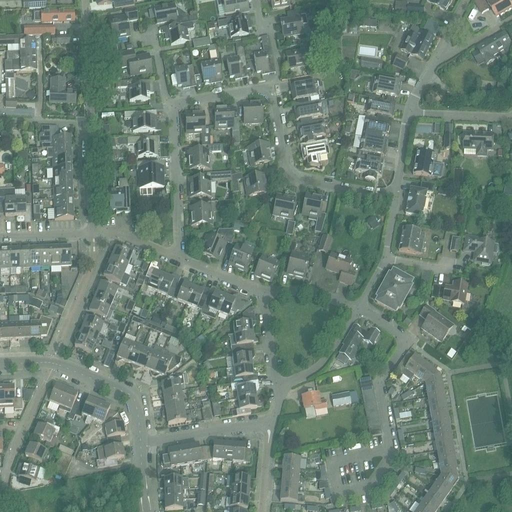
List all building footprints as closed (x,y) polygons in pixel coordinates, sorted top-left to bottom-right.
[(45,0),(39,0),(23,1),(24,10),(46,9),(45,0)] [(124,0),(114,2),(115,9),(134,7),(133,0),(124,0)] [(216,0),(218,7),(223,6),(225,16),(248,12),(245,0),(216,0)] [(270,0),(271,2),(272,10),(289,7),(287,0),(270,0)] [(431,5),(437,8),(446,13),(452,0),(425,0),(425,1),(431,4),(431,5)] [(478,0),(475,2),(482,14),(489,10),(482,0),(478,0)] [(485,0),(497,18),(511,8),(511,3),(510,0),(485,0)] [(390,13),(408,14),(423,16),(424,8),(408,6),(408,4),(396,3),(396,6),(391,6),(390,13)] [(154,6),(157,24),(176,21),(177,26),(192,23),(197,22),(196,17),(189,18),(179,11),(175,12),(174,6),(155,9),(154,6)] [(136,9),(126,11),(124,11),(125,17),(109,20),(113,40),(130,37),(127,23),(138,21),(136,9)] [(281,24),(282,31),(284,43),(284,39),(304,35),(302,26),(307,25),(304,10),(287,13),(288,23),(281,24)] [(74,23),(74,12),(41,12),(41,13),(34,13),(34,22),(41,22),(41,23),(74,23)] [(246,23),(245,18),(217,22),(218,28),(228,27),(230,39),(248,36),(247,30),(251,29),(250,23),(246,23)] [(194,30),(192,23),(177,26),(168,28),(169,34),(165,34),(166,39),(166,41),(170,40),(171,46),(189,43),(187,31),(194,30)] [(54,27),(24,28),(24,36),(54,36),(54,27)] [(419,31),(416,37),(411,34),(403,51),(410,55),(422,61),(433,38),(422,32),(419,31)] [(485,62),(486,65),(495,60),(493,57),(504,50),(503,48),(510,44),(505,34),(478,50),(478,51),(472,55),(478,66),(485,62)] [(0,46),(20,46),(20,52),(36,51),(35,42),(25,42),(24,37),(0,37),(0,46)] [(69,44),(69,37),(56,37),(57,45),(69,44)] [(273,64),(272,57),(269,37),(261,38),(264,54),(254,56),(257,74),(261,73),(262,75),(269,74),(267,65),(273,64)] [(208,39),(193,42),(194,50),(208,48),(209,47),(208,39)] [(235,80),(242,79),(241,76),(247,75),(246,67),(242,42),(235,43),(238,58),(226,60),(230,78),(234,77),(235,80)] [(286,55),(289,70),(312,65),(309,52),(314,51),(312,43),(300,46),(301,52),(286,55)] [(218,59),(216,46),(209,47),(208,48),(210,61),(218,59)] [(36,61),(36,51),(20,52),(6,53),(7,62),(12,62),(36,61)] [(149,56),(135,59),(133,52),(119,55),(122,69),(129,67),(130,77),(152,73),(152,72),(151,72),(148,57),(149,57),(149,56)] [(392,66),(394,67),(403,71),(409,60),(398,55),(392,66)] [(200,65),(202,73),(204,83),(204,85),(209,84),(216,83),(216,81),(221,80),(218,59),(210,61),(211,63),(200,65)] [(37,71),(36,61),(12,62),(7,62),(4,62),(5,72),(37,71)] [(188,77),(194,76),(192,66),(174,70),(176,77),(172,78),(171,79),(172,87),(177,86),(178,87),(182,87),(183,89),(190,88),(188,77)] [(383,95),(382,100),(392,102),(393,98),(398,98),(399,90),(400,90),(401,85),(402,84),(376,79),(373,93),(383,95)] [(13,80),(5,80),(6,87),(6,98),(5,108),(16,109),(16,98),(13,98),(13,80)] [(51,81),(50,104),(75,105),(75,93),(64,93),(64,81),(51,81)] [(152,88),(153,88),(153,87),(140,88),(139,82),(118,84),(118,89),(129,88),(129,102),(150,101),(149,94),(153,94),(153,92),(152,92),(152,88)] [(316,83),(300,85),(290,87),(290,88),(291,93),(292,93),(293,101),(297,101),(298,106),(308,104),(307,98),(318,97),(316,83)] [(378,114),(376,120),(387,122),(388,117),(392,118),(394,109),(395,104),(396,103),(392,102),(382,100),(370,98),(367,112),(378,114)] [(319,102),(308,104),(298,106),(293,107),(294,113),(295,113),(296,121),(301,120),(301,125),(312,124),(311,118),(322,116),(319,102)] [(261,103),(243,104),(244,125),(262,124),(261,103)] [(215,109),(215,119),(215,130),(233,129),(232,108),(215,109)] [(157,123),(157,118),(152,118),(152,112),(141,112),(141,113),(137,113),(124,113),(124,120),(132,119),(133,132),(133,133),(160,132),(159,123),(157,123)] [(201,134),(202,146),(211,145),(210,128),(204,129),(203,113),(186,114),(187,135),(201,134)] [(366,117),(362,137),(383,141),(384,136),(388,137),(390,129),(391,123),(392,124),(392,123),(387,122),(376,120),(366,117)] [(312,124),(301,125),(296,126),(296,127),(297,127),(297,132),(298,132),(300,141),(304,140),(305,145),(316,143),(315,138),(325,136),(323,122),(312,124)] [(46,149),(52,149),(71,149),(70,138),(58,139),(58,134),(56,134),(56,128),(41,127),(41,128),(43,128),(43,134),(42,134),(41,135),(40,136),(40,139),(40,141),(40,143),(41,144),(41,145),(43,145),(43,149),(41,149),(41,150),(46,149)] [(494,135),(487,135),(478,134),(478,135),(473,135),(474,134),(464,134),(463,150),(477,150),(477,157),(486,157),(487,151),(493,151),(494,135)] [(444,136),(444,149),(453,150),(453,136),(444,136)] [(358,157),(379,161),(380,156),(384,157),(386,148),(386,149),(388,143),(388,142),(383,141),(362,137),(359,151),(358,157)] [(155,138),(145,138),(127,139),(127,146),(137,146),(137,158),(156,158),(156,157),(156,151),(160,151),(159,144),(155,144),(155,138)] [(326,141),(316,143),(305,145),(300,146),(300,147),(301,152),(302,152),(303,160),(308,159),(309,165),(307,164),(307,165),(320,167),(318,158),(329,156),(326,141)] [(268,145),(259,147),(248,149),(251,166),(271,162),(268,145)] [(221,146),(218,146),(208,146),(208,152),(188,153),(188,170),(210,169),(209,153),(221,153),(221,146)] [(47,160),(52,159),(71,159),(71,149),(52,149),(46,149),(47,160)] [(417,152),(413,175),(416,176),(430,178),(441,179),(443,167),(433,165),(434,155),(417,152)] [(358,157),(355,168),(355,172),(366,174),(364,179),(376,181),(375,181),(376,176),(380,176),(382,168),(384,163),(384,162),(379,161),(358,157)] [(52,159),(53,170),(71,169),(71,159),(52,159)] [(151,163),(136,164),(136,171),(140,171),(141,187),(163,186),(162,169),(151,169),(151,163)] [(53,170),(53,180),(72,179),(71,169),(53,170)] [(231,183),(231,177),(231,174),(206,175),(207,180),(189,181),(190,198),(211,197),(210,184),(231,183)] [(242,175),(231,177),(231,183),(232,194),(239,193),(237,181),(243,180),(242,175)] [(265,176),(255,178),(244,180),(248,197),(268,194),(265,176)] [(53,180),(53,190),(72,189),(72,179),(53,180)] [(129,190),(126,180),(118,181),(119,190),(108,190),(109,204),(103,204),(104,212),(105,212),(104,211),(110,211),(116,210),(116,214),(124,214),(123,200),(130,200),(129,190)] [(405,215),(422,218),(427,193),(433,194),(435,186),(421,183),(420,191),(410,189),(408,200),(409,200),(408,205),(407,205),(405,215)] [(53,190),(54,200),(72,199),(72,189),(53,190)] [(15,194),(15,191),(14,190),(0,190),(0,207),(4,207),(5,217),(15,216),(14,194),(15,194)] [(15,191),(15,194),(14,194),(15,216),(26,216),(25,206),(31,206),(30,193),(24,194),(24,191),(15,191)] [(306,195),(302,215),(317,218),(315,232),(321,234),(326,215),(320,214),(323,198),(306,195)] [(277,196),(275,205),(273,216),(290,220),(292,209),(294,199),(277,196)] [(54,200),(54,210),(73,210),(72,199),(54,200)] [(211,208),(190,209),(191,226),(212,225),(211,208)] [(73,210),(54,210),(55,221),(73,220),(73,210)] [(285,235),(292,236),(295,224),(287,222),(285,235)] [(399,252),(416,255),(416,254),(421,255),(424,234),(420,233),(420,232),(403,229),(399,252)] [(223,243),(231,247),(234,240),(233,230),(218,231),(216,236),(225,239),(223,243)] [(206,237),(200,253),(219,261),(225,245),(206,237)] [(332,240),(324,237),(319,252),(326,254),(332,240)] [(450,252),(458,253),(460,239),(452,238),(450,252)] [(482,241),(467,239),(465,251),(476,253),(474,262),(482,263),(482,265),(489,266),(491,255),(496,255),(498,246),(482,243),(482,241)] [(290,242),(288,249),(286,259),(284,266),(289,267),(287,274),(304,279),(309,258),(294,254),(296,244),(290,242)] [(108,255),(107,258),(128,266),(132,256),(134,250),(122,245),(120,251),(115,249),(113,256),(110,255),(108,255)] [(237,246),(233,256),(229,265),(245,272),(249,261),(254,263),(257,255),(253,253),(237,246)] [(70,248),(60,249),(61,267),(71,267),(71,271),(77,270),(76,258),(71,258),(70,248)] [(29,249),(19,250),(20,269),(30,268),(29,249)] [(40,249),(29,249),(30,268),(40,268),(40,249)] [(50,249),(40,249),(40,268),(50,268),(50,249)] [(60,249),(50,249),(50,268),(61,267),(60,249)] [(0,269),(10,269),(9,250),(0,250),(0,269)] [(9,250),(10,269),(16,269),(16,275),(20,275),(20,269),(19,250),(9,250)] [(339,282),(351,286),(354,275),(347,272),(351,263),(331,256),(326,270),(342,275),(339,282)] [(263,257),(259,267),(255,276),(271,283),(279,263),(263,257)] [(110,262),(107,268),(130,278),(134,269),(128,266),(107,258),(107,259),(108,261),(110,262)] [(148,290),(157,294),(164,276),(158,274),(159,272),(158,270),(156,269),(157,265),(152,263),(145,279),(143,283),(142,287),(140,291),(146,293),(148,290)] [(130,278),(107,268),(105,274),(102,273),(100,274),(100,276),(120,285),(127,288),(130,278)] [(389,276),(383,287),(405,299),(411,288),(409,287),(411,283),(410,282),(393,272),(391,277),(389,276)] [(157,294),(172,300),(180,279),(173,276),(171,277),(170,279),(164,276),(157,294)] [(172,300),(186,306),(194,289),(188,286),(188,284),(188,282),(180,279),(172,300)] [(450,303),(463,305),(467,285),(454,283),(453,289),(449,289),(449,288),(445,287),(443,301),(450,302),(450,303)] [(94,290),(93,292),(113,301),(118,291),(101,284),(98,290),(96,289),(94,290)] [(431,299),(438,300),(440,287),(433,286),(431,299)] [(219,290),(217,290),(211,287),(210,291),(201,312),(200,315),(215,321),(218,314),(225,297),(219,295),(220,293),(219,290)] [(405,299),(383,287),(377,298),(379,299),(376,303),(395,313),(397,309),(399,310),(405,299)] [(200,291),(194,289),(186,306),(201,312),(210,291),(203,288),(200,289),(200,291)] [(95,297),(93,303),(110,310),(113,301),(93,292),(92,294),(93,296),(95,297)] [(252,304),(234,297),(232,298),(231,300),(225,297),(218,314),(227,318),(230,312),(235,315),(237,312),(241,313),(252,304)] [(110,310),(93,303),(90,309),(88,308),(86,309),(85,311),(106,319),(110,310)] [(433,338),(441,344),(453,327),(434,314),(434,313),(427,307),(420,317),(427,322),(421,330),(429,335),(433,337),(433,338)] [(233,325),(234,336),(252,333),(252,327),(254,327),(255,325),(253,309),(249,309),(241,316),(242,319),(237,319),(238,324),(233,325)] [(39,323),(29,323),(30,340),(41,340),(40,338),(47,338),(52,322),(41,317),(39,323)] [(85,322),(82,328),(99,335),(103,326),(83,317),(82,319),(83,321),(85,322)] [(131,322),(141,326),(143,322),(133,318),(131,322)] [(141,326),(151,330),(152,326),(143,322),(141,326)] [(19,323),(9,324),(9,341),(20,341),(19,323)] [(29,323),(19,323),(20,341),(30,340),(29,323)] [(0,324),(0,341),(9,341),(9,324),(0,324)] [(151,330),(160,334),(162,330),(152,326),(151,330)] [(339,354),(340,354),(337,359),(338,361),(344,365),(346,364),(349,360),(351,361),(363,340),(372,346),(379,334),(371,330),(369,334),(354,326),(350,333),(351,334),(339,354)] [(75,335),(75,336),(95,345),(99,335),(82,328),(80,335),(77,334),(75,335)] [(160,334),(170,338),(171,334),(162,330),(160,334)] [(200,336),(204,341),(211,336),(207,331),(200,336)] [(230,339),(231,353),(254,350),(254,345),(258,344),(257,341),(256,340),(253,340),(252,333),(234,336),(228,337),(228,339),(230,339)] [(171,334),(170,338),(179,342),(181,338),(171,334)] [(95,345),(75,336),(74,338),(75,340),(77,341),(74,348),(91,355),(95,345)] [(120,360),(126,363),(133,346),(123,342),(115,362),(117,363),(119,362),(120,360)] [(132,370),(134,370),(143,350),(133,346),(126,363),(133,365),(132,368),(132,370)] [(155,348),(152,354),(145,371),(151,373),(151,375),(151,377),(153,378),(164,352),(155,348)] [(139,368),(145,371),(152,354),(143,350),(134,370),(136,371),(138,370),(139,368)] [(231,353),(233,368),(252,366),(251,363),(253,362),(256,360),(254,350),(231,353)] [(115,353),(109,351),(103,366),(109,369),(115,353)] [(164,352),(153,378),(155,379),(157,378),(158,376),(164,378),(166,373),(168,374),(179,365),(180,360),(173,357),(172,355),(170,354),(168,353),(166,353),(164,352)] [(405,370),(414,377),(423,363),(414,357),(408,353),(395,371),(401,375),(405,370)] [(414,377),(425,384),(440,376),(423,363),(414,377)] [(230,379),(231,385),(258,382),(257,377),(255,375),(253,376),(252,366),(233,368),(235,379),(230,379)] [(425,384),(427,399),(444,396),(440,376),(425,384)] [(158,394),(159,396),(181,392),(180,386),(184,386),(182,377),(168,380),(169,383),(161,385),(162,392),(160,392),(158,394)] [(373,388),(372,382),(371,377),(359,380),(361,391),(373,388)] [(237,391),(238,400),(256,398),(255,392),(257,392),(259,390),(258,382),(231,385),(232,391),(237,391)] [(44,401),(60,407),(67,391),(56,386),(54,392),(49,390),(44,401)] [(14,388),(3,389),(4,409),(14,409),(14,411),(22,411),(21,400),(14,400),(14,388)] [(361,391),(362,396),(374,394),(373,388),(361,391)] [(73,422),(75,416),(80,404),(75,402),(78,395),(67,391),(59,410),(69,414),(67,419),(73,422)] [(163,398),(164,405),(182,402),(181,392),(159,396),(159,398),(161,399),(163,398)] [(331,397),(333,408),(351,405),(349,394),(331,397)] [(362,396),(363,402),(375,400),(374,394),(362,396)] [(314,408),(314,412),(327,409),(326,401),(319,402),(318,395),(301,398),(303,410),(314,408)] [(427,399),(429,409),(446,406),(444,396),(427,399)] [(256,398),(238,400),(239,411),(231,412),(232,417),(251,415),(250,410),(261,408),(261,406),(259,404),(257,405),(256,398)] [(91,423),(92,420),(99,404),(88,399),(85,407),(80,404),(75,416),(81,418),(82,416),(87,418),(85,424),(89,425),(91,423)] [(363,402),(364,408),(376,406),(375,400),(363,402)] [(162,414),(162,416),(184,412),(182,402),(164,405),(166,412),(163,412),(162,414)] [(104,423),(106,424),(117,415),(109,412),(110,408),(99,404),(92,420),(104,425),(104,423)] [(364,408),(365,414),(377,411),(376,406),(364,408)] [(429,409),(431,421),(447,418),(446,406),(429,409)] [(210,408),(203,409),(202,410),(204,423),(212,421),(210,408)] [(365,414),(367,420),(378,417),(377,411),(365,414)] [(184,412),(162,416),(162,418),(164,419),(167,419),(168,426),(185,423),(185,424),(191,423),(190,417),(185,418),(184,412)] [(117,415),(106,424),(107,427),(105,427),(107,439),(125,436),(123,424),(119,425),(117,415)] [(367,420),(368,426),(379,423),(378,417),(367,420)] [(431,421),(433,431),(449,428),(447,418),(431,421)] [(89,437),(100,427),(96,423),(85,433),(89,437)] [(368,426),(369,432),(381,429),(379,423),(368,426)] [(45,429),(38,426),(33,437),(50,445),(54,434),(57,435),(59,431),(47,425),(45,429)] [(433,431),(435,442),(451,439),(449,428),(433,431)] [(381,429),(369,432),(370,438),(382,435),(381,429)] [(435,442),(436,453),(453,450),(451,439),(435,442)] [(213,449),(205,448),(207,461),(212,461),(222,462),(224,444),(214,443),(213,449)] [(234,445),(224,444),(222,462),(233,463),(234,445)] [(25,456),(34,461),(41,464),(46,453),(30,445),(25,456)] [(245,446),(234,445),(233,463),(249,464),(251,451),(244,451),(245,446)] [(57,453),(61,454),(61,453),(71,457),(73,452),(60,446),(57,453)] [(198,446),(188,447),(191,465),(201,463),(201,462),(207,461),(205,448),(199,449),(198,446)] [(99,464),(97,464),(97,469),(117,466),(116,460),(124,459),(122,447),(97,451),(99,464)] [(188,447),(178,449),(181,467),(191,465),(188,447)] [(181,467),(178,449),(167,451),(168,456),(162,457),(164,470),(181,467)] [(436,453),(438,463),(455,460),(453,450),(436,453)] [(61,453),(61,454),(59,458),(71,463),(73,458),(71,457),(61,453)] [(59,458),(57,463),(68,468),(71,463),(59,458)] [(284,458),(283,470),(299,471),(300,460),(284,458)] [(438,463),(441,477),(458,481),(455,460),(438,463)] [(57,463),(54,468),(66,474),(68,468),(57,463)] [(38,472),(22,467),(18,479),(35,484),(37,479),(41,481),(43,480),(46,471),(39,468),(38,472)] [(66,474),(54,468),(52,474),(63,479),(66,474)] [(283,470),(282,480),(298,482),(299,471),(283,470)] [(403,483),(409,488),(415,480),(409,475),(403,483)] [(441,477),(433,488),(447,497),(458,481),(441,477)] [(232,478),(231,489),(249,490),(250,479),(232,478)] [(164,480),(164,490),(182,490),(182,480),(164,480)] [(282,480),(281,492),(297,493),(298,482),(282,480)] [(433,488),(427,497),(440,507),(447,497),(433,488)] [(231,489),(230,499),(248,500),(249,490),(231,489)] [(164,490),(164,501),(182,500),(182,490),(164,490)] [(297,493),(281,492),(280,502),(303,504),(304,498),(297,497),(297,493)] [(427,497),(420,506),(428,511),(436,511),(440,507),(427,497)] [(230,499),(229,511),(237,511),(238,510),(247,511),(247,510),(248,500),(230,499)] [(182,500),(164,501),(165,511),(182,511),(182,500)]
